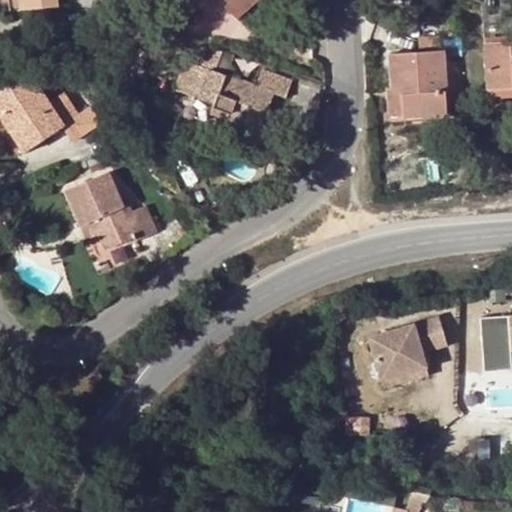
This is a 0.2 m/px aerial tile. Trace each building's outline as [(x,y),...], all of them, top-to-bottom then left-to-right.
[(5,0),(6,11),(54,7),(54,0),(5,0)] [(214,0),(226,12),(238,0),(214,0)] [(238,0),(226,12),(235,21),(257,0),(238,0)] [(511,42),(481,43),(484,90),(511,88),(511,42)] [(439,51),(387,54),(388,88),(384,88),(385,118),(442,115),(439,51)] [(190,64),(179,93),(211,105),(209,109),(227,117),(225,121),(257,134),(274,95),(283,100),(291,82),(259,69),(252,87),(211,71),(218,54),(198,54),(194,65),(190,64)] [(0,112),(1,115),(0,115),(0,123),(20,154),(61,126),(71,141),(101,121),(90,106),(78,113),(64,92),(47,104),(29,78),(19,85),(16,81),(0,92),(0,112)] [(511,98),(511,88),(484,90),(484,100),(511,98)] [(62,191),(78,226),(91,221),(96,234),(102,249),(130,238),(132,243),(154,233),(145,210),(132,215),(125,218),(115,196),(105,173),(62,191)] [(122,193),(115,196),(125,218),(132,215),(122,193)] [(91,221),(78,226),(84,240),(96,234),(91,221)] [(2,264),(0,265),(0,281),(9,276),(2,264)] [(422,354),(447,346),(438,315),(367,336),(380,380),(425,367),(422,354)] [(425,367),(380,380),(382,388),(428,376),(425,367)] [(289,493),(289,507),(318,508),(318,494),(289,493)] [(394,511),(419,511),(425,504),(408,502),(407,509),(395,506),(394,511)]
